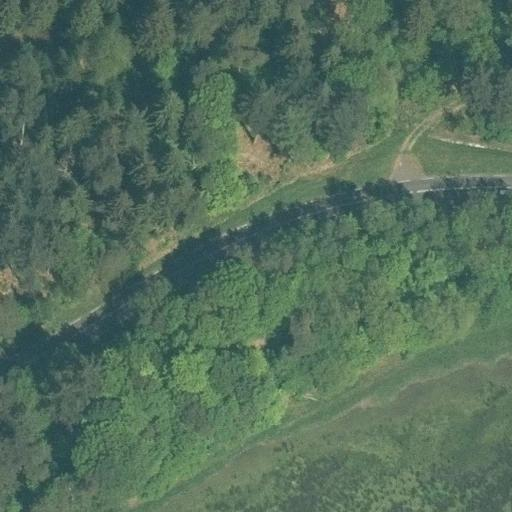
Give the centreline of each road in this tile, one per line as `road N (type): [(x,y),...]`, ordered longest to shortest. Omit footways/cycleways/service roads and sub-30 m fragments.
road 1 (primary): [(511,190),(379,199),(288,223),(209,257),(0,379)]
road 2 (track): [(511,73),(418,132),(405,157),(408,195)]
